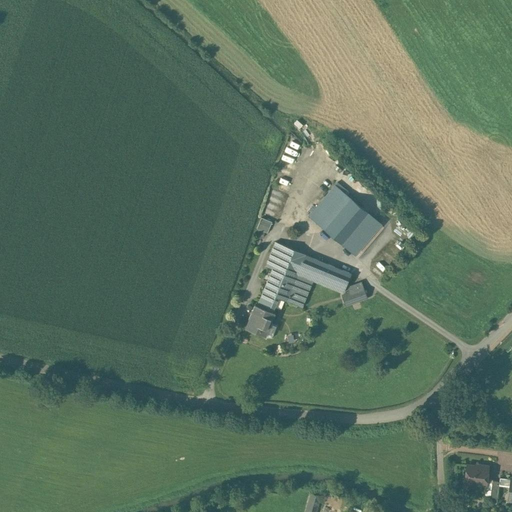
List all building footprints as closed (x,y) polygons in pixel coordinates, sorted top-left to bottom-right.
[(369,213),(335,185),(309,215),(343,244),(369,213)] [(272,221),(262,217),(257,228),(268,232),(272,221)] [(283,244),(276,241),(271,253),(278,256),(283,244)] [(306,254),(283,244),(278,256),(263,290),(279,297),(302,306),(313,280),(343,292),(351,273),(306,254)] [(364,287),(342,295),(346,305),(368,297),(364,287)] [(279,297),(263,290),(258,305),(273,311),(279,297)] [(258,305),(255,304),(246,327),(266,335),(266,334),(271,322),(275,312),(273,311),(258,305)] [(277,324),(271,322),(266,334),(272,337),(277,324)] [(488,465),(476,464),(475,465),(467,464),(466,474),(469,475),(468,482),(470,482),(471,484),(475,485),(477,483),(486,485),(488,465)] [(500,481),(493,480),(491,496),(498,497),(500,481)] [(315,511),(321,496),(311,493),(305,511),(315,511)]
